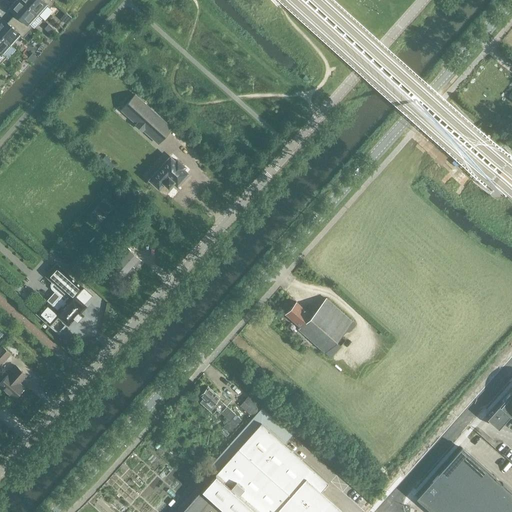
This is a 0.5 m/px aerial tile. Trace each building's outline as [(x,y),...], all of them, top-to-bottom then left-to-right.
[(39,15),(22,0),(15,0),(10,6),(11,6),(10,7),(16,12),(11,17),(28,32),(33,27),(30,24),(39,15)] [(50,8),(54,2),(51,0),(22,0),(39,15),(47,5),(50,8)] [(28,32),(11,17),(7,22),(1,17),(1,18),(0,17),(0,33),(12,45),(20,35),(23,37),(28,32)] [(3,54),(12,45),(0,33),(0,63),(6,56),(3,54)] [(135,94),(121,109),(137,123),(136,124),(142,130),(143,129),(159,143),(172,128),(135,94)] [(170,157),(150,179),(159,186),(164,181),(169,186),(174,181),(177,184),(188,172),(183,168),(184,166),(177,159),(176,161),(170,157)] [(126,276),(141,260),(121,243),(109,257),(114,261),(112,263),(126,276)] [(36,313),(50,325),(58,316),(68,325),(75,318),(77,319),(78,319),(76,317),(78,314),(80,316),(81,315),(79,314),(86,306),(75,297),(83,288),(57,264),(46,276),(52,282),(51,283),(51,285),(52,287),(53,289),(55,290),(57,290),(59,290),(60,288),(70,297),(58,310),(47,301),(36,313)] [(325,352),(352,321),(327,298),(312,315),(297,301),(286,313),(301,327),(299,329),(325,352)] [(0,364),(11,353),(2,345),(0,346),(0,364)] [(9,373),(0,382),(0,385),(14,398),(24,387),(19,382),(26,374),(16,365),(9,373)] [(230,431),(241,419),(218,398),(219,397),(208,386),(201,394),(207,400),(204,403),(213,412),(216,409),(229,421),(224,426),(230,431)] [(511,392),(490,418),(498,425),(508,413),(511,416),(511,392)] [(240,405),(252,416),(260,407),(248,396),(240,405)] [(228,511),(332,511),(336,507),(324,496),(319,492),(328,482),(261,422),(202,488),(228,511)] [(511,511),(511,492),(463,448),(462,448),(438,475),(437,477),(418,498),(434,511),(511,511)] [(180,511),(228,511),(202,488),(180,511)]
